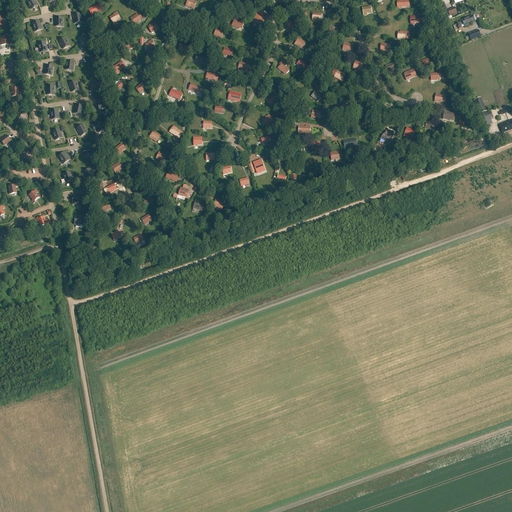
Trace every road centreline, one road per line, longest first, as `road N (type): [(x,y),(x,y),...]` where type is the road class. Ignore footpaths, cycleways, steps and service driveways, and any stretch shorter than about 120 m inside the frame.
road 1 (track): [(70,305),(511,145)]
road 2 (track): [(70,305),(106,511)]
